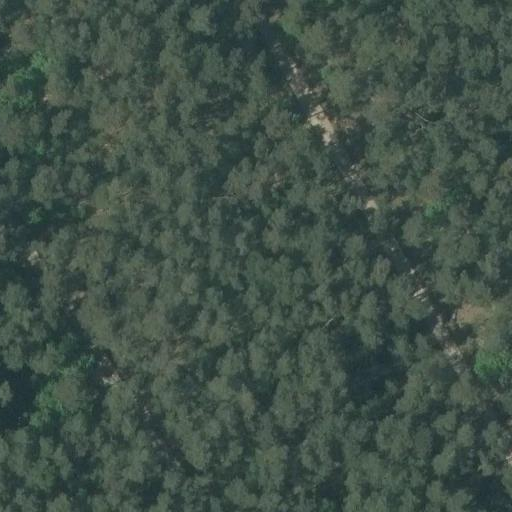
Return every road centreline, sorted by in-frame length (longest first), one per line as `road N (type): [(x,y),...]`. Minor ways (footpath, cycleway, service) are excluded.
road 1 (track): [(511,446),(248,0)]
road 2 (unknown): [(0,216),(89,344)]
